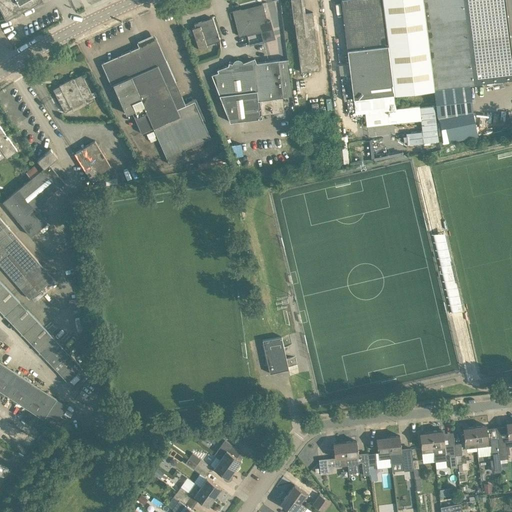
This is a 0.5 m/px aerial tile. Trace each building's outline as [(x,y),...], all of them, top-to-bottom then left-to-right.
[(0,0),(0,8),(6,20),(42,1),(41,0),(0,0)] [(290,0),(291,8),(293,23),(294,22),(301,72),(319,70),(312,12),(302,14),(300,0),(290,0)] [(394,94),(382,0),(340,0),(353,98),(394,93),(394,94)] [(433,89),(421,0),(382,0),(394,94),(433,89)] [(421,0),(433,89),(511,79),(511,59),(504,0),(421,0)] [(240,9),(232,12),(239,36),(260,31),(263,42),(275,39),(270,21),(267,22),(263,6),(241,12),(240,9)] [(219,41),(212,18),(194,24),(195,28),(192,29),(199,50),(207,48),(206,45),(219,41)] [(122,57),(104,65),(109,76),(111,75),(117,89),(112,91),(112,92),(116,90),(126,114),(132,112),(141,133),(147,131),(152,128),(154,131),(158,139),(168,164),(187,156),(184,150),(210,138),(204,123),(206,122),(195,99),(185,104),(166,61),(165,62),(157,46),(141,53),(139,47),(121,55),(122,57)] [(291,96),(289,75),(287,61),(288,61),(288,59),(256,63),(244,65),(243,63),(242,61),(240,60),(238,59),(236,60),(234,61),(233,62),(232,64),(228,63),(228,66),(217,70),(218,73),(211,75),(230,122),(261,118),(261,116),(284,113),(281,97),(291,96)] [(95,100),(86,84),(81,75),(73,79),(73,78),(58,86),(60,88),(57,90),(56,88),(53,90),(64,112),(71,109),(73,112),(95,100)] [(438,141),(434,106),(419,108),(422,131),(406,133),(406,136),(403,136),(404,142),(407,142),(407,145),(438,141)] [(415,116),(414,110),(394,113),(395,118),(415,116)] [(0,160),(5,157),(6,158),(17,151),(0,127),(0,160)] [(150,143),(158,139),(154,131),(145,135),(148,140),(150,143)] [(114,173),(94,141),(74,153),(95,186),(114,173)] [(49,164),(57,157),(50,149),(37,160),(43,168),(2,202),(30,236),(46,222),(34,207),(64,182),(49,164)] [(0,265),(29,299),(53,279),(0,218),(0,265)] [(0,311),(13,325),(28,311),(1,283),(0,283),(0,311)] [(40,354),(55,340),(28,311),(13,325),(40,354)] [(288,367),(286,360),(283,347),(284,347),(281,336),(262,341),(269,374),(284,370),(284,368),(288,367)] [(55,340),(40,354),(67,382),(82,368),(55,340)] [(289,357),(290,365),(297,364),(296,356),(289,357)] [(0,390),(4,393),(17,373),(0,362),(0,390)] [(24,406),(37,386),(17,373),(4,393),(24,406)] [(37,386),(24,406),(43,419),(56,399),(37,386)] [(511,422),(511,423),(510,420),(506,421),(507,437),(498,438),(500,459),(508,459),(507,454),(507,447),(511,446),(511,422)] [(490,439),(488,440),(486,426),(474,427),(477,447),(478,457),(492,455),(490,439)] [(465,449),(477,447),(474,427),(463,429),(465,449)] [(435,462),(446,461),(443,431),(431,432),(433,452),(434,452),(435,462)] [(422,453),(433,452),(431,432),(419,434),(422,453)] [(219,459),(234,469),(240,460),(236,457),(240,451),(234,446),(237,441),(226,433),(222,438),(224,440),(213,455),(219,459)] [(403,471),(413,469),(412,460),(411,448),(401,449),(399,436),(388,437),(390,458),(391,463),(402,462),(403,470),(403,471)] [(376,439),(378,459),(390,458),(388,437),(376,439)] [(492,460),(500,459),(498,438),(490,439),(492,455),(492,460)] [(347,465),(359,464),(356,441),(344,442),(346,456),(347,465)] [(336,467),(341,466),(340,457),(346,456),(344,442),(333,444),(334,457),(336,467)] [(450,468),(457,467),(454,445),(454,442),(447,443),(449,454),(450,466),(450,468)] [(454,445),(457,467),(458,467),(459,471),(463,471),(461,455),(462,455),(460,444),(454,445)] [(189,458),(208,472),(212,467),(192,453),(189,458)] [(375,453),(368,454),(370,475),(375,474),(374,468),(376,468),(375,453)] [(363,476),(370,475),(368,454),(361,455),(362,463),(363,476)] [(318,458),(320,474),(320,475),(328,474),(328,471),(326,457),(318,458)] [(204,477),(208,472),(189,458),(185,463),(204,477)] [(228,478),(234,469),(219,459),(213,468),(228,478)] [(500,459),(492,460),(494,471),(501,470),(500,459)] [(413,469),(414,479),(415,479),(416,490),(421,490),(417,460),(412,460),(413,469)] [(0,461),(0,484),(11,469),(0,461)] [(160,479),(164,473),(157,468),(153,474),(160,479)] [(151,484),(156,478),(151,474),(146,480),(151,484)] [(221,488),(206,478),(200,487),(214,497),(221,488)] [(484,484),(485,493),(492,492),(491,483),(484,484)] [(208,506),(214,497),(200,487),(195,484),(189,492),(180,486),(177,492),(194,504),(198,499),(208,506)] [(287,495),(299,503),(306,493),(294,485),(287,495)] [(195,511),(191,509),(194,504),(177,492),(173,497),(178,501),(172,509),(175,511),(176,511),(195,511)] [(148,499),(141,494),(137,500),(144,505),(148,499)] [(319,494),(312,504),(323,511),(330,502),(319,494)] [(302,511),(306,508),(299,503),(287,495),(280,504),(290,511),(302,511)] [(448,505),(449,511),(462,511),(461,503),(448,505)]
